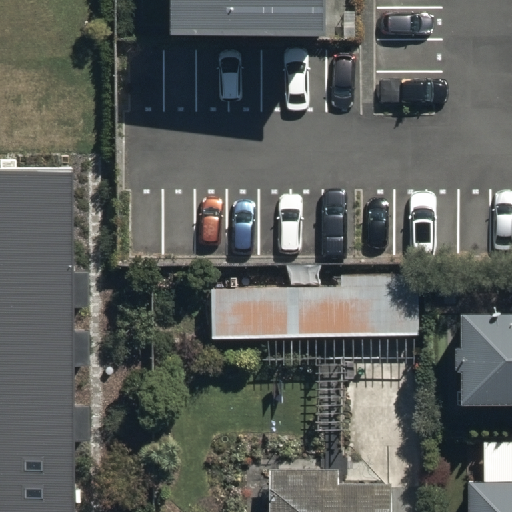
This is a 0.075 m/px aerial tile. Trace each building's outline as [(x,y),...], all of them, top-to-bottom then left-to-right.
[(322,0),(170,0),(171,26),(322,27),(322,0)] [(0,511),(85,511),(85,507),(69,507),(69,434),(83,434),(83,394),(67,394),(67,356),(83,356),(83,322),(64,322),(64,298),(82,298),(82,263),(68,263),(68,163),(0,163),(0,511)] [(340,279),(210,282),(212,333),(419,328),(417,263),(340,265),(340,279)] [(511,298),(458,299),(460,390),(511,389),(511,298)] [(511,511),(511,433),(482,433),(482,466),(465,466),(465,511),(511,511)] [(390,511),(390,476),(340,477),(340,460),(267,461),(266,511),(390,511)]
